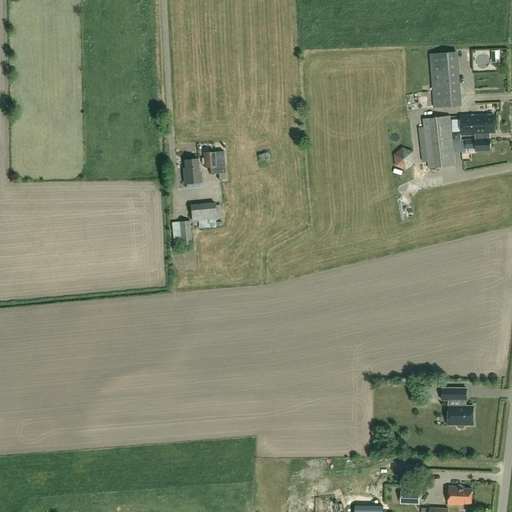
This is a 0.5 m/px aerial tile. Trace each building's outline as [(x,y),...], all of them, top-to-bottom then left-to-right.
[(461,107),(457,64),(456,65),(456,52),(433,53),(434,67),(431,67),(434,109),(461,107)] [(476,137),(490,137),(490,134),(495,133),(494,117),(485,118),(485,116),(461,117),(462,137),(476,137)] [(456,167),(454,150),(453,139),(451,117),(423,120),(429,170),(456,167)] [(476,139),(465,139),(465,149),(475,149),(476,153),(491,153),(490,141),(490,137),(476,137),(476,139)] [(406,170),(415,163),(414,151),(402,147),(394,155),(395,166),(406,170)] [(225,173),(224,151),(204,152),(205,169),(210,169),(210,174),(225,173)] [(183,170),(185,185),(201,183),(200,174),(199,174),(198,161),(184,162),(185,170),(183,170)] [(192,222),(201,221),(199,205),(190,206),(192,222)] [(190,222),(180,223),(172,224),(174,245),(182,245),(182,246),(192,245),(190,222)] [(467,389),(442,388),(442,400),(449,400),(449,406),(449,425),(456,425),(457,428),(460,429),(463,429),(465,428),(466,425),(474,425),(474,406),(466,406),(466,401),(467,401),(467,389)] [(449,487),(448,506),(464,507),(464,505),(472,505),(473,490),(465,490),(465,488),(449,487)] [(401,503),(419,504),(420,492),(402,491),(401,503)]
